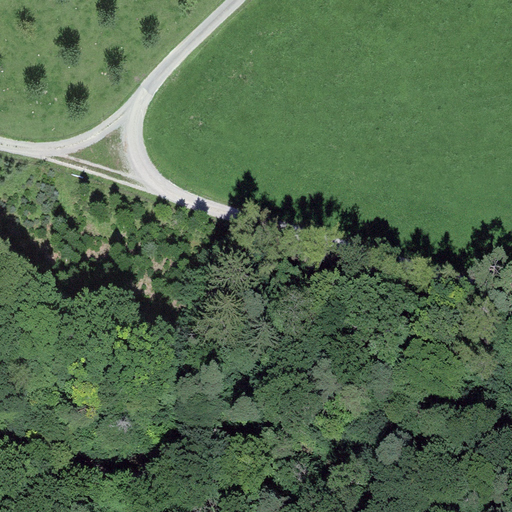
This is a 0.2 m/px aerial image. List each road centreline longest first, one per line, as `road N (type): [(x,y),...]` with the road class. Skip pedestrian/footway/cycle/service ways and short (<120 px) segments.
road 1 (track): [(511,310),(168,197),(136,172),(125,145),(131,112),(240,0)]
road 2 (track): [(0,452),(61,471),(216,487),(248,511)]
road 3 (track): [(168,197),(20,151)]
road 4 (track): [(131,112),(97,139),(55,150),(0,146)]
